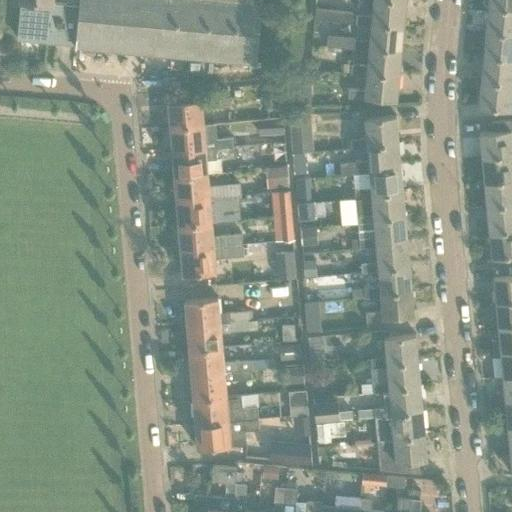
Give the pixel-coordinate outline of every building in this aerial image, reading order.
[(51,0),(18,0),(19,2),(21,2),(17,40),(76,45),(79,6),(51,4),(51,0)] [(79,0),(79,6),(76,45),(75,47),(255,64),(260,0),(79,0)] [(354,26),(371,28),(402,31),(404,5),(374,2),(372,18),(355,17),(354,26)] [(511,7),(489,5),(486,31),(511,33),(511,7)] [(330,7),(329,19),(353,22),(354,9),(330,7)] [(325,48),(369,52),(399,55),(402,31),(371,28),(370,43),(353,42),(353,38),(326,35),(325,48)] [(484,55),(511,58),(511,33),(486,31),(484,55)] [(341,75),(366,77),(397,80),(399,55),(369,52),(367,67),(350,66),(350,67),(342,66),(341,75)] [(482,80),(511,83),(511,58),(484,55),(482,80)] [(397,80),(366,77),(365,93),(348,91),(347,99),(364,101),(364,97),(394,100),(397,80)] [(511,83),(482,80),(479,110),(510,113),(511,93),(511,83)] [(312,86),(298,86),(298,106),(312,106),(312,86)] [(277,94),(265,95),(266,108),(278,107),(277,94)] [(213,99),(213,108),(231,107),(231,97),(213,99)] [(168,103),(170,128),(203,126),(203,123),(201,100),(168,103)] [(312,112),(290,114),(293,150),(305,149),(304,130),(313,129),(312,112)] [(366,148),(397,145),(394,117),(364,120),(365,139),(349,140),(350,149),(366,148)] [(284,119),(260,121),(261,135),(285,133),(285,131),(284,119)] [(478,134),(480,156),(511,153),(510,135),(511,135),(511,120),(509,121),(509,122),(490,124),(491,133),(478,134)] [(170,128),(172,153),(235,147),(234,137),(218,138),(216,122),(203,123),(203,126),(170,128)] [(397,145),(366,148),(367,160),(338,163),(339,175),(368,173),(399,170),(397,145)] [(235,147),(172,153),(174,177),(207,174),(206,159),(235,156),(235,147)] [(306,153),(294,154),(295,172),(307,171),(306,153)] [(480,156),(483,181),(511,177),(511,153),(480,156)] [(275,190),(290,188),(288,168),(273,169),(275,190)] [(352,174),(354,198),(355,198),(370,197),(401,194),(399,170),(368,173),(352,174)] [(208,185),(207,174),(174,177),(176,201),(239,196),(238,185),(220,187),(220,184),(208,185)] [(511,177),(483,181),(485,205),(511,202),(511,177)] [(296,186),(298,203),(311,202),(309,185),(296,186)] [(272,190),(275,218),(293,216),(291,188),(290,188),(275,190),(272,190)] [(370,197),(355,198),(356,214),(355,214),(356,223),(372,222),(403,219),(401,194),(370,197)] [(239,196),(176,201),(178,226),(211,223),(211,221),(224,220),(241,219),(240,205),(239,196)] [(311,202),(298,203),(299,221),(317,219),(316,201),(311,202)] [(511,202),(485,205),(487,230),(511,227),(511,202)] [(293,216),(275,218),(277,240),(295,238),(293,216)] [(403,219),(372,222),(373,237),(357,239),(358,248),(374,247),(405,244),(403,219)] [(211,223),(178,226),(180,250),(213,247),(225,247),(243,245),(242,234),(242,231),(212,234),(211,223)] [(300,228),(301,244),(317,243),(316,227),(300,228)] [(511,227),(487,230),(490,259),(511,256),(511,227)] [(405,244),(374,247),(375,262),(359,263),(360,273),(376,272),(407,269),(405,244)] [(213,247),(180,250),(182,275),(215,272),(214,256),(244,254),(243,245),(225,247),(213,247)] [(276,257),(277,278),(296,277),(294,251),(279,252),(279,256),(276,257)] [(302,260),(304,278),(316,277),(314,259),(302,260)] [(409,293),(407,269),(376,272),(377,288),(361,289),(362,298),(378,296),(409,293)] [(511,276),(491,278),(493,301),(511,299),(511,276)] [(361,289),(351,290),(352,299),(362,298),(361,289)] [(409,293),(378,296),(380,312),(363,314),(364,323),(381,322),(381,319),(411,316),(409,293)] [(183,301),(185,326),(247,321),(246,313),(218,315),(217,298),(183,301)] [(511,299),(493,301),(496,325),(511,323),(511,299)] [(248,332),(247,321),(185,326),(187,351),(221,348),(220,335),(248,332)] [(321,321),(308,322),(308,332),(322,331),(321,321)] [(511,323),(496,325),(497,338),(493,339),(491,341),(492,349),(495,351),(498,351),(511,349),(511,323)] [(384,367),(416,364),(413,336),(382,339),(383,359),(367,360),(368,369),(384,367)] [(267,338),(242,337),(242,350),(267,350),(267,338)] [(283,345),(284,360),(302,359),(301,344),(283,345)] [(187,351),(189,375),(251,370),(250,360),(222,363),(221,348),(187,351)] [(511,349),(498,351),(500,375),(511,374),(511,349)] [(322,353),(310,354),(311,366),(323,365),(322,353)] [(386,384),(370,385),(370,394),(386,392),(418,389),(416,364),(384,367),(386,384)] [(304,382),(303,366),(291,367),(292,382),(304,382)] [(189,375),(192,400),(225,397),(225,396),(224,382),(252,379),(251,370),(189,375)] [(511,374),(500,375),(502,401),(511,399),(511,374)] [(371,407),(359,408),(360,418),(372,417),(372,418),(388,416),(420,414),(418,389),(386,392),(388,408),(371,409),(371,407)] [(307,415),(305,390),(293,391),(295,415),(307,415)] [(192,400),(194,424),(258,419),(257,408),(256,408),(256,406),(241,408),(240,395),(225,396),(225,397),(192,400)] [(339,399),(314,401),(316,421),(340,418),(354,417),(353,408),(339,409),(339,399)] [(511,399),(502,401),(504,425),(511,424),(511,399)] [(374,443),(422,439),(420,414),(388,416),(372,418),(374,443)] [(258,419),(194,424),(196,449),(245,445),(244,431),(259,430),(258,419)] [(317,422),(320,441),(332,440),(331,435),(347,433),(345,419),(317,422)] [(422,439),(374,443),(376,468),(416,471),(415,458),(424,457),(422,439)] [(268,460),(310,464),(309,446),(269,442),(268,460)] [(192,495),(190,511),(230,511),(233,485),(235,471),(235,468),(211,466),(209,482),(224,484),(223,498),(192,495)] [(263,478),(273,479),(274,467),(264,466),(263,478)] [(334,470),(326,470),(325,477),(333,478),(334,470)] [(364,473),(363,484),(373,485),(374,474),(364,473)] [(285,479),(284,489),(294,489),(295,480),(285,479)] [(230,511),(240,511),(243,486),(233,485),(230,511)] [(272,503),(281,504),(282,488),(274,488),(272,503)] [(282,488),(281,504),(280,511),(318,511),(319,505),(319,501),(310,500),(305,503),(304,511),(293,511),(296,490),(294,489),(284,489),(282,488)] [(410,498),(420,499),(421,491),(411,490),(410,498)] [(405,511),(407,498),(398,497),(397,511),(405,511)] [(407,498),(405,511),(418,511),(420,499),(410,498),(407,498)] [(356,511),(380,511),(381,511),(370,510),(371,501),(360,499),(359,509),(357,509),(356,511)] [(280,511),(281,504),(272,503),(271,511),(280,511)]
